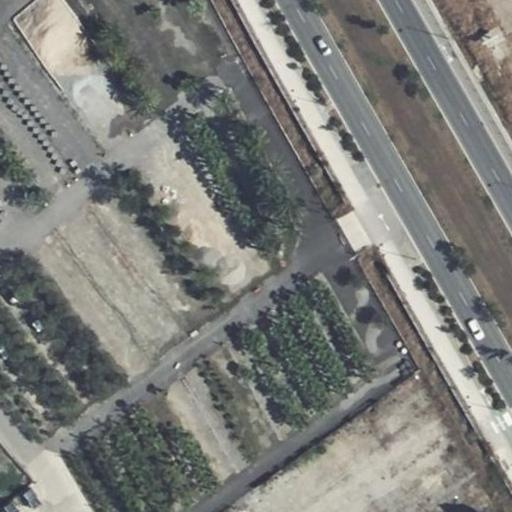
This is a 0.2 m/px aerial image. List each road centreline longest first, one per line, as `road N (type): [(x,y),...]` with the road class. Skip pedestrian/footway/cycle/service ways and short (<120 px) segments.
road 1 (secondary): [(292,0),(511,386)]
road 2 (secondary): [(511,205),(392,0)]
